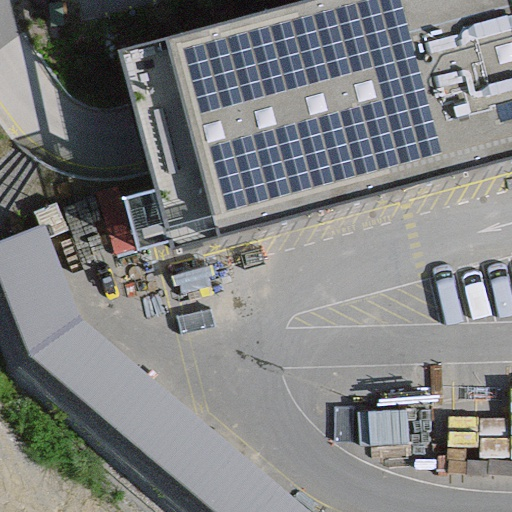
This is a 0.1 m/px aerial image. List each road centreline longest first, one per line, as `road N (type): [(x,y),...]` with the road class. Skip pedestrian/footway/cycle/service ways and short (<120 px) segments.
road 1 (unknown): [(291,318),(304,368),(353,424),(388,446),(511,474)]
road 2 (unknown): [(291,318),(292,292),(350,240),(511,200)]
road 3 (unknown): [(291,318),(511,298)]
road 4 (unknown): [(0,45),(30,99),(62,130),(143,150)]
